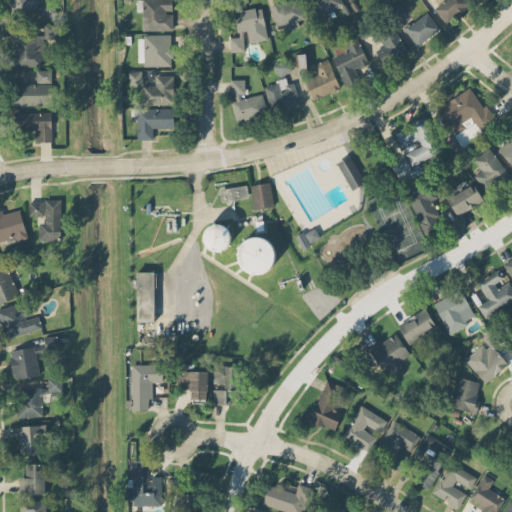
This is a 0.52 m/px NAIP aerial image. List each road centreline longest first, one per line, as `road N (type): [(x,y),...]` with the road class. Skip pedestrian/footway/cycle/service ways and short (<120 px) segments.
road 1 (residential): [(511,9),(383,104),(311,137),(193,162),(0,173)]
road 2 (residential): [(227,511),(280,397),(332,337),(511,220)]
road 3 (residential): [(402,511),(294,452),(174,438)]
road 4 (residential): [(205,160),(202,0)]
